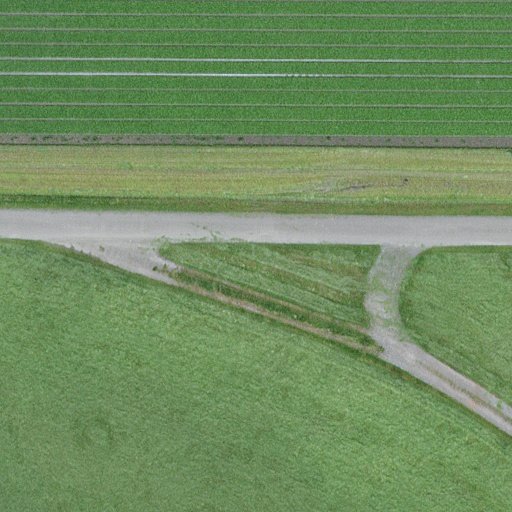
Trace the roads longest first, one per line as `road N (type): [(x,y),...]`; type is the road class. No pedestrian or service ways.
road 1 (unclassified): [(511,225),(0,221)]
road 2 (track): [(383,349),(49,221)]
road 3 (track): [(511,424),(383,349),(370,297),(425,224)]
